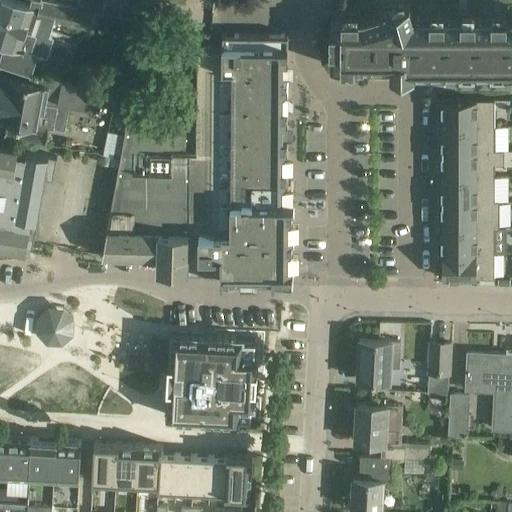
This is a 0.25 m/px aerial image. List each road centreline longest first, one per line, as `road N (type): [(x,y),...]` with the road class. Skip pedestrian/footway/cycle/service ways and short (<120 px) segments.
road 1 (residential): [(324,302),(0,289)]
road 2 (residential): [(313,511),(324,302)]
road 3 (residential): [(337,302),(339,97)]
road 4 (residential): [(511,304),(337,302)]
